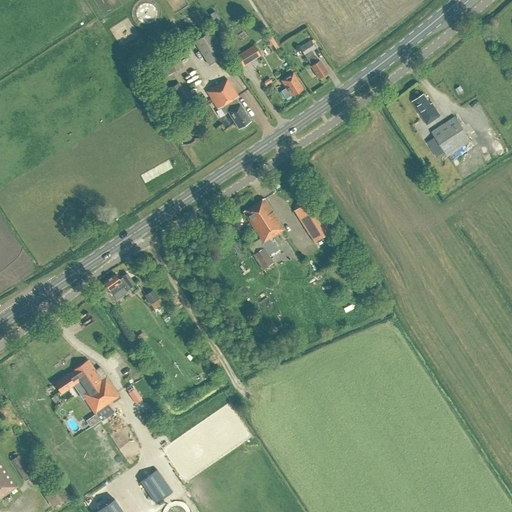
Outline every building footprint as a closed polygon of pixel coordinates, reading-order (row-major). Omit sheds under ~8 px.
[(189,4),(186,0),(165,0),(175,14),(189,4)] [(201,19),(196,10),(185,16),(190,25),(201,19)] [(193,42),(208,65),(225,55),(210,31),(193,42)] [(281,48),(273,35),(267,39),(271,46),(272,45),(276,51),(281,48)] [(315,48),(310,41),(299,48),(311,65),(310,66),(319,79),(327,73),(319,60),(317,61),(313,54),(311,51),(315,48)] [(253,45),(236,56),(242,67),(260,56),(253,45)] [(145,69),(154,85),(176,72),(176,71),(183,67),(176,56),(170,59),(168,56),(145,69)] [(291,96),(303,89),(292,73),(281,80),(286,88),(281,91),(285,98),(290,95),(291,96)] [(217,109),(237,96),(226,79),(206,91),(217,109)] [(194,108),(178,82),(162,93),(177,117),(176,117),(177,119),(194,108)] [(427,125),(440,116),(440,115),(432,103),(430,104),(423,94),(412,102),(427,125)] [(244,124),(250,121),(249,120),(250,118),(248,115),(246,115),(239,104),(227,111),(238,128),(239,128),(241,129),(244,126),(244,124)] [(455,117),(445,123),(432,132),(437,140),(422,150),(428,159),(443,149),(448,156),(471,141),(455,117)] [(246,217),(263,243),(283,229),(263,198),(243,212),(243,213),(243,214),(244,216),(246,217)] [(293,211),(313,243),(331,231),(311,199),(293,211)] [(253,254),(252,255),(257,262),(262,270),(273,263),(263,248),(253,254)] [(126,290),(134,284),(126,273),(121,277),(119,280),(114,274),(103,282),(109,290),(112,294),(123,286),(126,290)] [(150,304),(154,310),(163,304),(154,289),(144,295),(150,304)] [(135,335),(140,342),(145,339),(141,332),(135,335)] [(190,363),(199,356),(195,350),(186,356),(190,363)] [(117,409),(113,403),(120,398),(105,376),(106,376),(99,367),(94,370),(87,360),(72,370),(75,374),(69,378),(66,374),(54,383),(61,393),(74,385),(80,394),(80,393),(100,422),(117,409)] [(122,363),(112,367),(118,380),(127,376),(122,363)] [(146,429),(155,424),(134,384),(126,388),(139,412),(138,413),(146,429)] [(24,481),(25,481),(32,476),(18,455),(10,460),(24,481)] [(0,498),(17,487),(0,461),(0,498)] [(155,503),(172,491),(156,469),(139,481),(155,503)] [(44,496),(51,507),(68,496),(61,484),(57,487),(52,479),(41,487),(46,494),(44,496)] [(118,511),(121,510),(113,499),(93,511),(118,511)]
